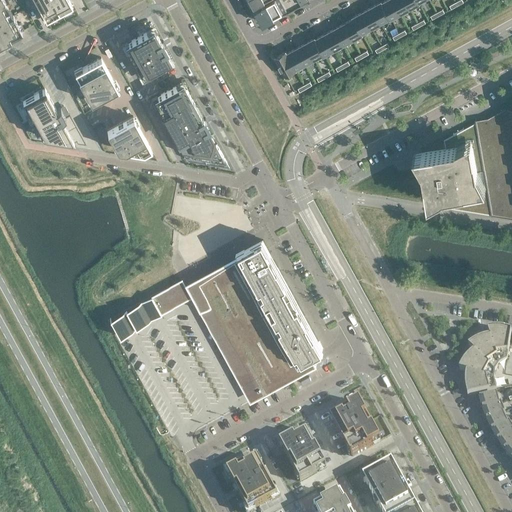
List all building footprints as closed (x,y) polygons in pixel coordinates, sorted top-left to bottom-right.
[(0,0),(0,42),(10,37),(21,31),(21,30),(23,28),(20,23),(18,24),(13,15),(12,15),(8,7),(10,6),(7,0),(6,0),(5,1),(4,0),(0,0)] [(35,0),(46,19),(72,4),(69,0),(35,0)] [(273,0),(256,10),(264,23),(286,11),(285,10),(282,12),(275,0),(273,0)] [(381,1),(390,19),(400,13),(392,0),(386,0),(382,3),(381,1)] [(392,0),(400,13),(409,8),(404,0),(392,0)] [(404,0),(409,8),(419,3),(417,0),(404,0)] [(390,19),(381,1),(371,6),(380,22),(389,17),(390,19)] [(362,12),(371,27),(380,22),(371,6),(362,12)] [(353,17),(362,34),(362,32),(371,27),(362,12),(353,17)] [(362,34),(353,17),(352,17),(353,19),(344,24),(353,39),(362,34)] [(334,29),(343,45),(353,39),(344,24),(334,29)] [(124,44),(142,77),(171,61),(164,48),(165,48),(164,46),(163,47),(161,43),(161,42),(160,41),(153,28),(124,44)] [(325,34),(334,50),(343,45),(334,29),(325,34)] [(315,37),(324,55),(334,50),(325,34),(316,39),(315,37)] [(324,55),(315,37),(305,43),(314,58),(323,54),(324,55)] [(296,48),(304,64),(314,58),(305,43),(296,48)] [(285,51),(295,69),(304,64),(296,48),(287,53),(286,51),(285,51)] [(295,69),(285,51),(275,57),(279,63),(281,68),(282,68),(285,74),(295,69)] [(117,87),(101,57),(74,71),(91,101),(101,95),(106,93),(117,87)] [(154,98),(187,159),(228,165),(207,125),(206,124),(203,120),(204,120),(203,118),(202,118),(183,82),(154,98)] [(44,88),(22,100),(29,113),(31,112),(35,118),(33,119),(36,125),(38,124),(41,129),(39,131),(43,137),(74,142),(74,141),(76,140),(77,142),(86,144),(70,114),(68,115),(63,106),(60,107),(56,109),(44,88)] [(476,119),(475,119),(492,214),(511,217),(511,109),(505,107),(488,117),(476,119)] [(117,124),(107,130),(117,149),(143,153),(151,149),(133,116),(122,122),(117,125),(117,124)] [(445,148),(420,152),(422,168),(428,203),(428,204),(491,214),(491,215),(492,214),(475,119),(475,122),(444,139),(445,148)] [(238,251),(236,252),(238,256),(198,281),(205,295),(260,396),(302,373),(297,364),(306,359),(305,358),(316,352),(317,353),(323,350),(322,348),(318,341),(262,238),(246,246),(238,250),(238,251)] [(155,295),(110,319),(119,335),(163,310),(155,295)] [(489,337),(490,337),(499,364),(507,360),(511,332),(508,331),(506,330),(503,330),(501,329),(499,329),(496,329),(492,329),(489,330),(487,330),(489,337)] [(473,352),(474,351),(494,371),(499,364),(490,337),(489,337),(488,337),(485,338),(483,338),(480,339),(478,340),(476,341),(472,343),(470,345),(468,347),(473,352)] [(466,372),(494,379),(494,371),(474,351),(473,352),(472,353),(470,354),(469,355),(466,358),(464,360),(462,363),(461,365),(460,367),(459,370),(466,372)] [(467,393),(467,396),(496,389),(494,379),(466,372),(466,374),(465,375),(465,378),(465,381),(465,382),(465,384),(465,386),(465,387),(466,390),(466,392),(467,393)] [(299,379),(304,390),(312,387),(308,376),(299,379)] [(499,404),(496,394),(479,398),(482,410),(499,404)] [(380,441),(372,428),(366,416),(359,403),(347,409),(330,418),(351,457),(368,448),(380,441)] [(505,414),(501,403),(499,404),(482,410),(486,421),(503,414),(505,414)] [(503,414),(486,421),(491,432),(507,423),(503,414)] [(511,427),(509,422),(507,423),(491,432),(497,442),(511,432),(511,427)] [(280,446),(300,482),(310,476),(326,468),(306,431),(294,438),(280,446)] [(511,432),(497,442),(504,451),(511,445),(511,432)] [(242,466),(227,474),(235,489),(238,495),(241,500),(247,511),(250,511),(277,498),(256,459),(242,466)] [(392,463),(363,478),(377,505),(378,505),(379,508),(380,511),(417,511),(417,510),(412,500),(411,500),(406,490),(406,489),(404,486),(392,463)] [(315,510),(315,511),(350,511),(340,494),(319,506),(314,508),(315,510)]
